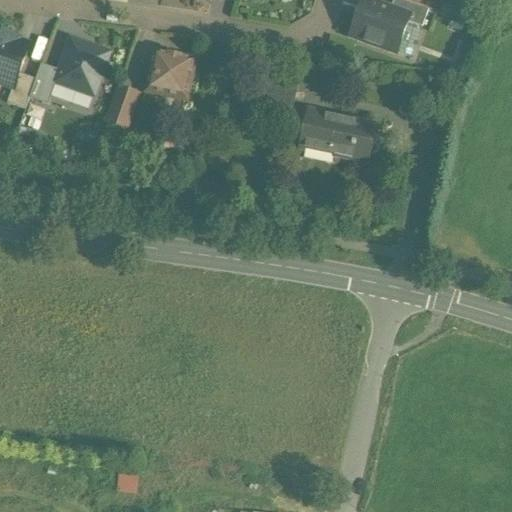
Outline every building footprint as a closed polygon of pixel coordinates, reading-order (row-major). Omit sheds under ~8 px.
[(398,0),(394,0),(391,10),(410,17),(408,23),(423,29),(429,11),(398,0)] [(391,10),(370,3),(364,21),(358,19),(351,38),(396,54),(408,23),(410,17),(391,10)] [(18,40),(2,34),(0,39),(0,84),(13,89),(14,89),(19,75),(29,48),(17,43),(18,40)] [(93,96),(108,55),(71,42),(60,72),(56,83),(93,96)] [(195,62),(155,53),(147,93),(186,101),(195,62)] [(60,72),(41,65),(36,81),(29,100),(48,106),(56,83),(60,72)] [(36,81),(19,75),(14,89),(13,89),(7,105),(25,111),(29,100),(36,81)] [(140,97),(119,89),(111,112),(132,119),(140,97)] [(294,94),(272,89),(265,117),(288,122),(294,94)] [(111,112),(110,111),(106,123),(129,131),(133,119),(111,112)] [(376,127),(318,115),(316,123),(307,121),(302,144),(335,151),(334,157),(367,164),(376,127)] [(135,496),(139,478),(122,474),(118,492),(135,496)]
